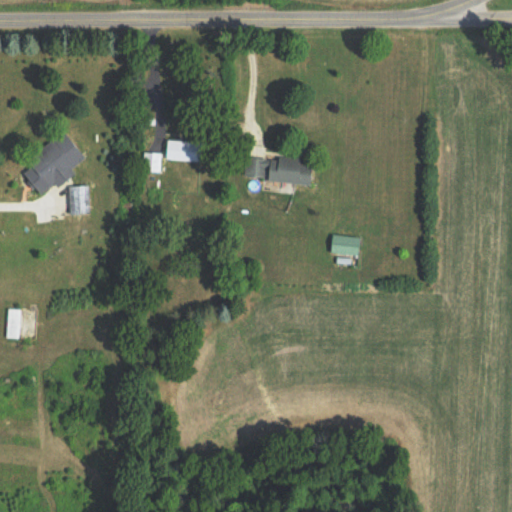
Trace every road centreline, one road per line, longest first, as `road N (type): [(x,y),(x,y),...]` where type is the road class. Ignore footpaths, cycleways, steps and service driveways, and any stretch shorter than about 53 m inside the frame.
road 1 (tertiary): [(0,26),(511,26)]
road 2 (tertiary): [(356,26),(440,17),(483,0)]
